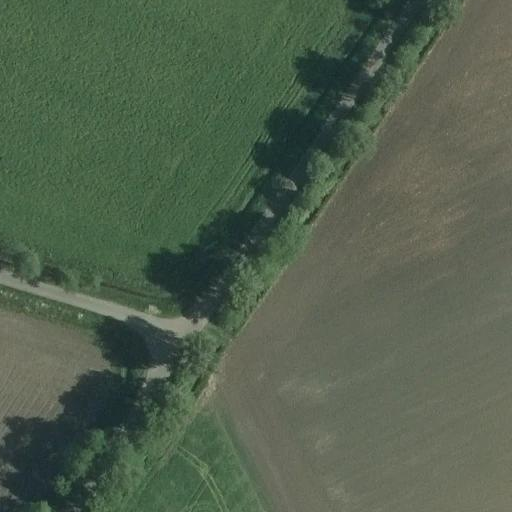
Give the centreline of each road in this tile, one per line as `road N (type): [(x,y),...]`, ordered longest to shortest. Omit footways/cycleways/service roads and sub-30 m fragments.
road 1 (unclassified): [(178,347),(415,0)]
road 2 (unclassified): [(67,511),(178,347)]
road 3 (unclassified): [(178,347),(128,317),(0,278)]
